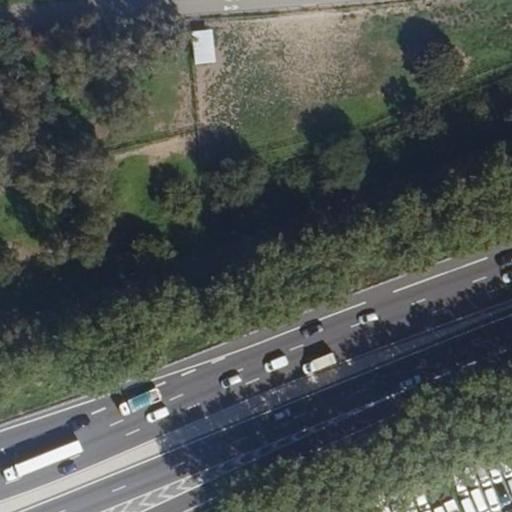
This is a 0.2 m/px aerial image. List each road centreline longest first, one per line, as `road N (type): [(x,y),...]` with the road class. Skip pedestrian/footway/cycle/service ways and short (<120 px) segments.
road 1 (primary): [(511,272),(0,475)]
road 2 (primary): [(68,511),(511,339)]
road 3 (primary): [(166,511),(428,395),(511,344)]
road 4 (unclassified): [(280,0),(0,21)]
